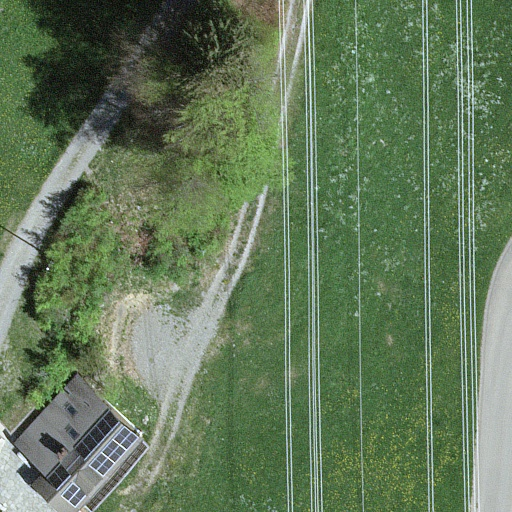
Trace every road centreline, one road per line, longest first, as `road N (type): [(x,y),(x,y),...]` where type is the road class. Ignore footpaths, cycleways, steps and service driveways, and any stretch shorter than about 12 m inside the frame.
road 1 (track): [(302,0),(256,206),(174,429),(127,511)]
road 2 (track): [(204,0),(51,203),(0,322)]
